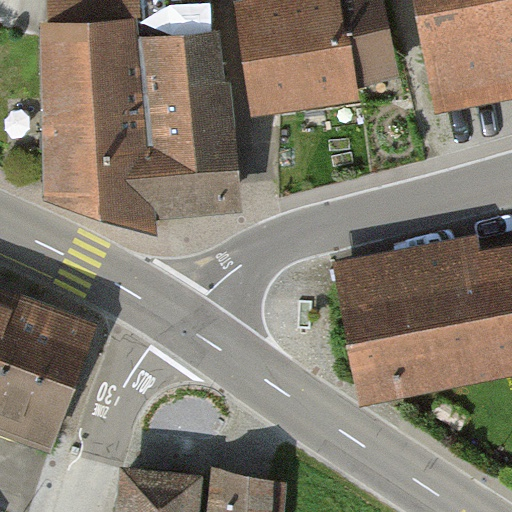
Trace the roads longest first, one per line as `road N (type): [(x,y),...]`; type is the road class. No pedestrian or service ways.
road 1 (tertiary): [(511,176),(301,236),(231,274),(178,318)]
road 2 (primary): [(178,318),(465,511)]
road 3 (residential): [(82,511),(127,384),(178,318)]
road 4 (primary): [(0,225),(178,318)]
